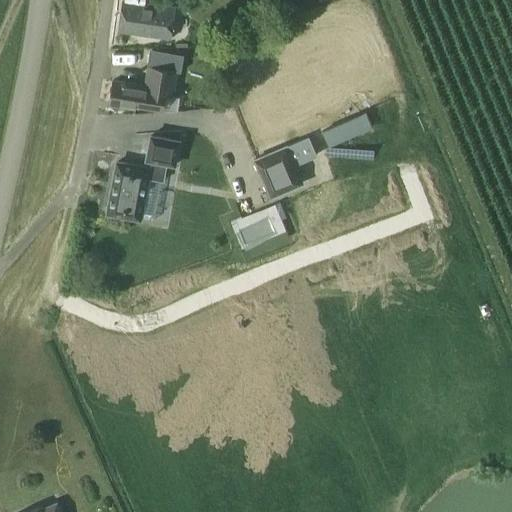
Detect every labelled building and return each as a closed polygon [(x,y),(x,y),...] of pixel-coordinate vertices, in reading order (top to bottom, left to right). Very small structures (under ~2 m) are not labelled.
[(125,0),(124,0),(122,0),(119,30),(170,37),(174,7),(146,3),(125,0)] [(114,80),(110,103),(135,107),(135,104),(163,108),(165,95),(174,96),(178,72),(181,72),(183,60),(184,55),(150,49),(149,54),(144,85),(114,80)] [(366,111),(322,130),(329,146),(373,127),(366,111)] [(108,212),(140,218),(148,177),(164,180),(167,164),(177,166),(182,139),(151,133),(145,160),(148,161),(147,167),(118,161),(108,212)] [(254,158),(270,197),(305,184),(296,164),(317,155),(309,136),(254,158)] [(231,220),(242,248),(286,231),(275,203),(231,220)] [(42,506),(26,511),(61,511),(57,502),(43,507),(42,506)]
